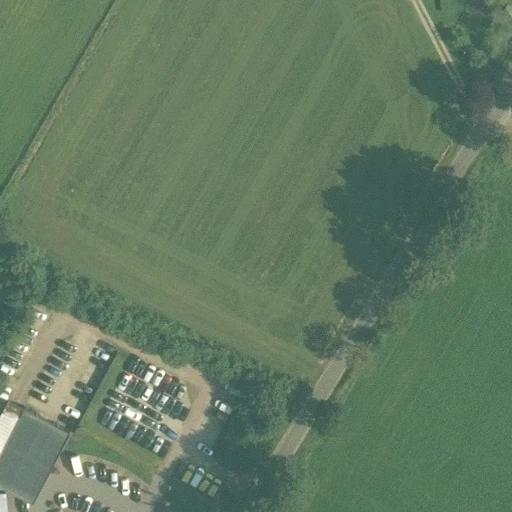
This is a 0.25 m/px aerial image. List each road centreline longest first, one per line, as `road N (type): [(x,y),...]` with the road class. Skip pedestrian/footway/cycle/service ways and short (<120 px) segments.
road 1 (unclassified): [(243,511),(511,78)]
road 2 (unknown): [(486,120),(423,0)]
